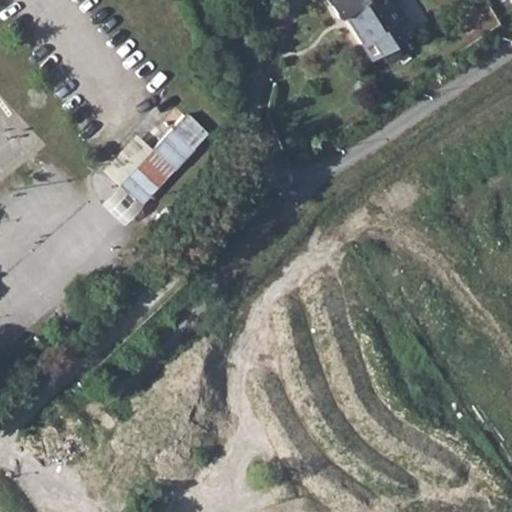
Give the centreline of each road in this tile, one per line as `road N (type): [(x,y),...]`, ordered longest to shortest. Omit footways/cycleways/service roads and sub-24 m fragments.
road 1 (residential): [(202,0),(264,148),(260,183),(236,221),(0,426)]
road 2 (unknown): [(61,0),(141,110)]
